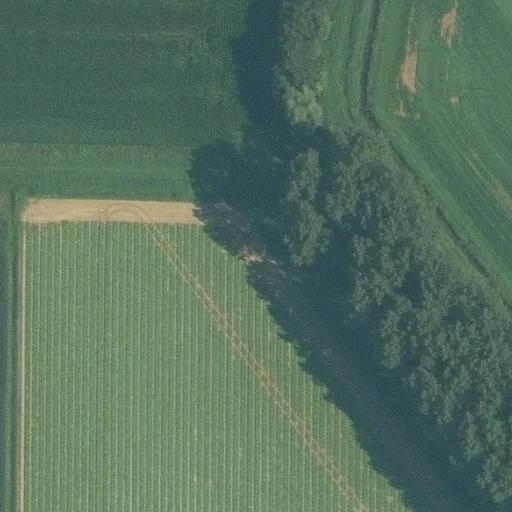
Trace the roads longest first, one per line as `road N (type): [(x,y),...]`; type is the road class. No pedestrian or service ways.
road 1 (track): [(359,148),(333,181),(0,172)]
road 2 (track): [(359,148),(511,348)]
road 3 (track): [(357,0),(342,121),(359,148)]
